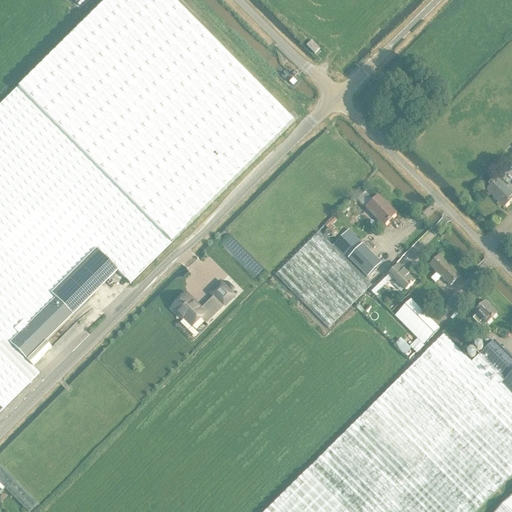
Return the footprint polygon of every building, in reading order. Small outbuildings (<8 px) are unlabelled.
[(0,412),(38,374),(32,367),(10,344),(56,298),(52,294),(96,250),(117,271),(130,284),(171,243),(171,244),(175,239),(294,122),(174,0),(107,0),(22,84),(17,88),(0,105),(0,412)] [(317,46),(312,41),(307,46),(315,54),(320,50),(320,49),(317,46)] [(392,112),(397,116),(404,108),(400,104),(392,112)] [(411,130),(418,123),(413,118),(406,125),(411,130)] [(504,208),(511,200),(511,194),(498,180),(487,191),(504,208)] [(384,227),(397,214),(379,196),(366,209),(384,227)] [(340,239),(333,246),(347,261),(349,259),(368,278),(382,264),(363,245),(348,231),(340,239)] [(319,233),(276,276),(328,328),(368,289),(372,285),(347,261),(333,246),(319,233)] [(96,250),(52,294),(56,298),(73,315),(117,271),(96,250)] [(441,277),(450,287),(459,277),(439,257),(430,266),(437,274),(432,279),(435,283),(441,277)] [(370,291),(375,296),(388,282),(393,278),(406,291),(415,282),(399,265),(390,275),(388,273),(371,290),(370,291)] [(186,294),(172,309),(183,320),(184,319),(193,327),(201,319),(207,325),(235,296),(221,283),(210,293),(214,297),(202,310),(186,294)] [(56,298),(10,344),(32,367),(50,349),(44,343),(73,315),(56,298)] [(408,329),(424,345),(428,341),(440,330),(419,308),(411,301),(395,316),(408,329)] [(487,325),(497,315),(485,303),(475,313),(477,315),(473,319),(479,325),(483,321),(487,325)] [(465,342),(457,335),(452,340),(460,347),(465,342)] [(511,393),(476,359),(472,363),(444,336),(267,511),(477,511),(511,477),(511,393)] [(511,359),(493,341),(476,359),(511,393),(511,359)] [(0,465),(0,484),(5,490),(28,511),(30,511),(38,504),(0,465)] [(511,511),(511,495),(511,497),(495,511),(511,511)]
